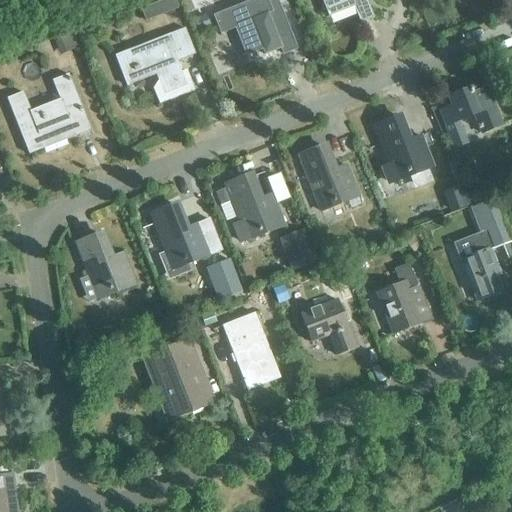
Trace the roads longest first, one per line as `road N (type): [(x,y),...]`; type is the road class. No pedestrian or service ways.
road 1 (residential): [(78,511),(38,236),(69,203),(511,31)]
road 2 (residential): [(88,511),(511,350)]
